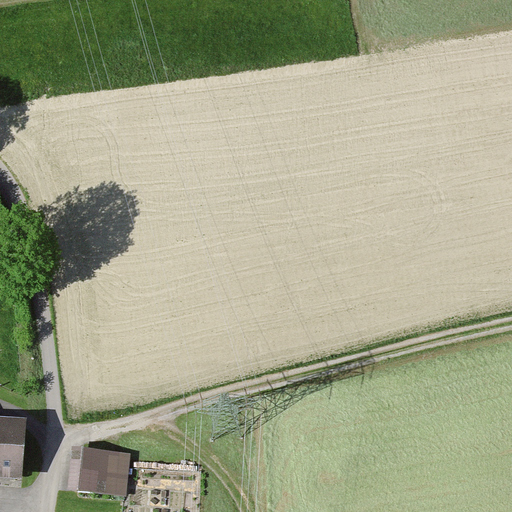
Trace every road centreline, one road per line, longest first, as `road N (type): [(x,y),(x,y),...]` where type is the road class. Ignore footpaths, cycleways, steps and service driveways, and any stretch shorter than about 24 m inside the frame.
road 1 (track): [(55,443),(511,324)]
road 2 (unclassified): [(45,511),(55,443),(52,357),(32,228),(0,174)]
road 3 (track): [(132,422),(166,429),(201,454),(240,511)]
